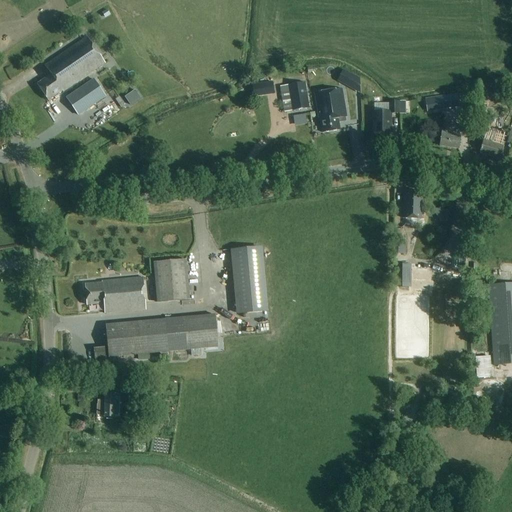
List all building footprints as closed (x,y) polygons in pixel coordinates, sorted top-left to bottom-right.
[(37,85),(40,89),(48,101),(62,92),(63,93),(105,64),(96,51),(87,37),(45,66),(51,75),(37,85)] [(348,88),(361,95),(360,79),(355,76),(348,88)] [(87,87),(69,98),(80,116),(98,104),(106,99),(95,81),(87,87)] [(305,83),(288,86),(292,111),(309,109),(305,83)] [(267,86),(257,87),(258,97),(268,95),(267,86)] [(341,90),(315,95),(320,123),(321,123),(323,134),(339,131),(337,120),(346,119),(341,90)] [(448,95),(434,98),(436,111),(450,109),(448,95)] [(477,99),(467,100),(469,119),(479,118),(477,99)] [(374,120),(373,121),(373,125),(374,126),(374,133),(390,133),(390,114),(399,114),(399,102),(389,102),(389,112),(374,113),(374,120)] [(461,127),(447,124),(444,133),(442,133),(439,148),(458,152),(460,139),(459,139),(461,127)] [(352,126),(342,128),(344,140),(354,139),(352,126)] [(503,149),(483,142),(479,156),(493,160),(493,161),(498,163),(503,149)] [(361,145),(345,145),(346,165),(358,165),(358,160),(362,160),(361,145)] [(422,193),(405,193),(404,219),(421,219),(422,193)] [(393,246),(404,246),(404,229),(393,229),(393,246)] [(262,247),(230,250),(236,315),(268,312),(262,247)] [(188,302),(184,263),(152,265),(156,305),(188,302)] [(100,285),(84,287),(86,307),(104,306),(105,315),(144,312),(142,280),(100,284),(100,285)] [(511,284),(488,286),(493,367),(511,365),(511,284)] [(109,359),(188,352),(191,352),(191,356),(202,355),(201,351),(218,349),(215,316),(106,325),(108,348),(94,349),(95,357),(109,356),(109,359)] [(120,420),(120,418),(125,418),(126,412),(120,412),(120,408),(122,408),(123,397),(120,397),(121,390),(107,390),(106,398),(105,398),(105,401),(98,400),(97,405),(97,416),(104,416),(104,419),(120,420)]
